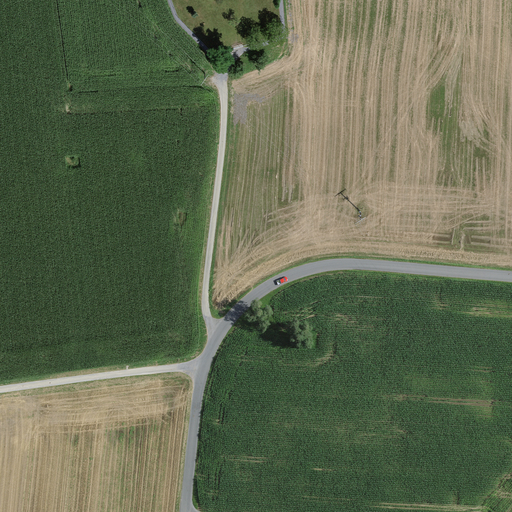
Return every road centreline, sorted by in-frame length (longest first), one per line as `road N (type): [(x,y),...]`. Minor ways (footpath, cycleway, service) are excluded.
road 1 (unclassified): [(184,511),(196,369),(248,296),(299,269),(351,262),(511,274)]
road 2 (track): [(215,332),(202,310),(220,166),(219,81),(236,59)]
